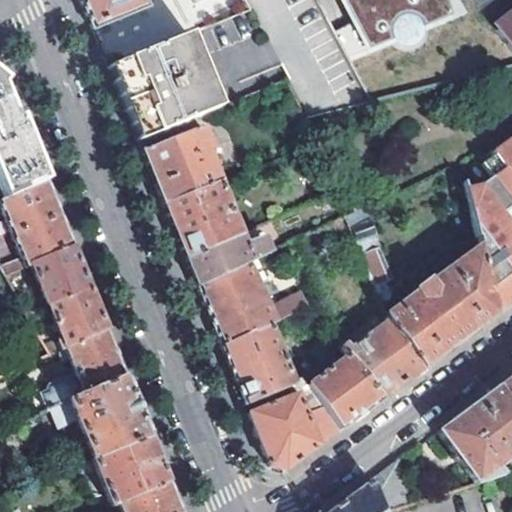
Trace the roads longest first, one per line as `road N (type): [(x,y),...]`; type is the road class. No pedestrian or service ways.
road 1 (residential): [(23,0),(231,511)]
road 2 (residential): [(281,511),(511,341)]
